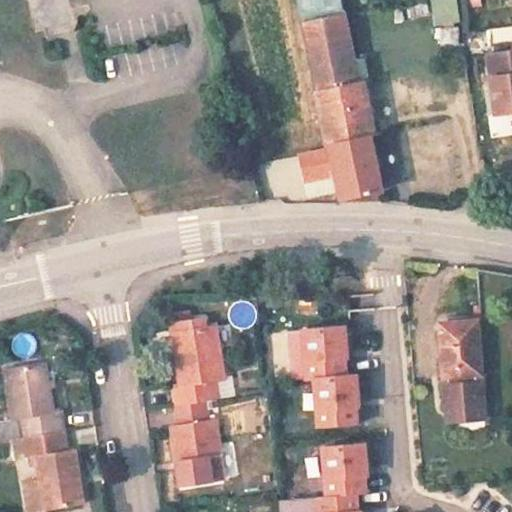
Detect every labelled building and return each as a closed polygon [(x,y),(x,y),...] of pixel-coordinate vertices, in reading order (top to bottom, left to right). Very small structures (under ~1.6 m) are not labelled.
[(302,23),(316,92),(358,84),(344,15),(302,23)] [(511,51),(486,55),(494,114),(511,111),(511,51)] [(358,84),(316,92),(327,146),(329,145),(370,137),(358,84)] [(370,137),(329,145),(329,149),(300,155),(305,180),(334,175),(340,198),(382,190),(370,137)] [(269,193),(302,189),(298,157),(265,161),(269,193)] [(215,380),(223,379),(215,327),(205,329),(203,320),(192,320),(171,323),(180,384),(173,385),(176,406),(204,401),(218,399),(215,380)] [(475,374),(481,373),(477,320),(440,322),(445,376),(448,375),(449,384),(445,384),(447,399),(453,399),(455,415),(471,414),(484,413),(482,388),(477,388),(475,374)] [(345,326),(303,329),(307,379),(314,378),(346,376),(345,358),(348,358),(345,326)] [(36,352),(33,334),(14,338),(18,356),(36,352)] [(14,418),(21,417),(24,437),(64,431),(61,410),(53,411),(46,362),(6,368),(14,418)] [(482,388),(487,387),(486,373),(481,373),(475,374),(477,388),(482,388)] [(346,376),(314,378),(318,427),(357,424),(356,406),(359,406),(356,375),(346,376)] [(215,421),(207,422),(204,401),(176,406),(179,426),(172,427),(181,486),(224,479),(215,421)] [(453,427),(472,426),(471,414),(455,415),(452,416),(453,427)] [(28,511),(44,510),(82,503),(75,449),(67,450),(64,431),(24,437),(23,437),(26,457),(35,456),(39,478),(22,481),(27,511),(28,511)] [(364,444),(322,447),(326,496),(356,493),(365,493),(364,475),(367,475),(364,444)] [(358,511),(356,493),(326,496),(317,497),(317,511),(360,511),(358,511)]
